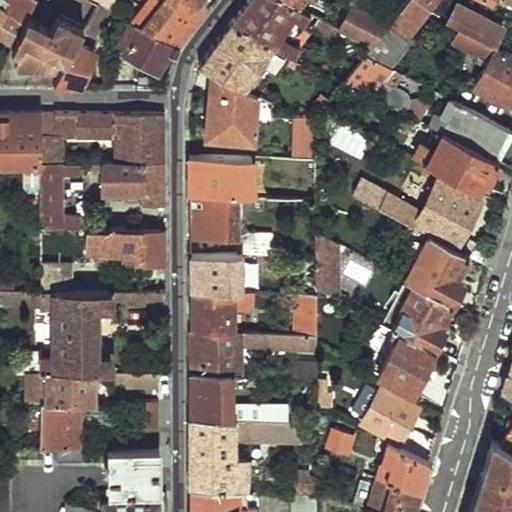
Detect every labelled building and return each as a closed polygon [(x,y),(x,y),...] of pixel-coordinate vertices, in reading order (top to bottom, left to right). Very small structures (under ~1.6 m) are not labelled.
[(0,0),(0,31),(15,41),(20,30),(31,7),(34,0),(0,0)] [(149,0),(134,20),(145,26),(163,0),(149,0)] [(163,0),(145,26),(180,45),(194,25),(209,5),(199,0),(163,0)] [(246,0),(246,1),(231,20),(273,42),(285,49),(289,40),(278,33),(290,15),(330,36),(335,27),(332,25),(295,5),(285,0),(246,0)] [(368,44),(363,51),(391,65),(412,38),(408,34),(430,6),(419,0),(402,0),(387,20),(368,44)] [(419,0),(430,6),(463,25),(474,32),(481,17),(447,0),(419,0)] [(387,20),(350,1),(340,21),(335,19),(332,25),(335,27),(368,44),(387,20)] [(109,7),(100,2),(88,24),(84,30),(93,35),(109,7)] [(15,58),(17,64),(50,65),(57,52),(43,44),(56,18),(31,7),(20,30),(27,33),(21,48),(15,58)] [(56,18),(43,44),(57,52),(69,57),(79,40),(84,30),(88,24),(61,10),(56,18)] [(131,19),(122,34),(117,40),(127,46),(123,51),(158,69),(169,51),(175,54),(180,45),(145,26),(134,20),(131,19)] [(214,41),(198,62),(211,69),(245,86),(261,60),(273,42),(231,20),(214,41)] [(463,25),(455,39),(488,58),(475,84),(511,104),(511,53),(474,32),(463,25)] [(15,41),(14,44),(21,48),(27,33),(20,30),(15,41)] [(340,72),(356,50),(339,37),(323,59),(340,72)] [(69,57),(54,83),(82,84),(96,50),(79,40),(69,57)] [(289,40),(285,49),(289,51),(299,56),(303,46),(289,40)] [(273,42),(261,60),(278,71),(289,51),(285,49),(273,42)] [(410,98),(404,108),(430,122),(445,93),(395,67),(386,81),(396,85),(406,91),(410,98)] [(211,69),(204,134),(252,141),(257,92),(245,86),(211,69)] [(450,96),(436,125),(493,155),(508,126),(450,96)] [(0,109),(0,161),(40,161),(40,148),(40,110),(16,110),(0,109)] [(40,110),(40,148),(52,147),(53,133),(115,133),(115,160),(142,159),(164,159),(164,136),(164,111),(40,110)] [(295,115),(293,155),(314,156),(315,115),(295,115)] [(423,140),(416,154),(485,191),(489,185),(486,177),(497,157),(493,155),(436,125),(426,141),(423,140)] [(261,155),(258,186),(267,187),(269,154),(261,155)] [(267,187),(267,195),(301,197),(301,178),(315,179),(314,156),(293,155),(269,154),(267,187)] [(103,188),(142,189),(142,159),(115,160),(104,160),(104,168),(103,188)] [(141,200),(164,199),(164,178),(164,159),(142,159),(142,189),(141,200)] [(41,226),(71,228),(79,227),(79,214),(63,213),(64,174),(87,174),(87,167),(86,160),(40,161),(41,226)] [(86,160),(87,167),(104,168),(104,160),(86,160)] [(189,173),(189,191),(236,194),(240,193),(240,185),(240,178),(224,177),(223,174),(189,173)] [(408,202),(399,217),(413,225),(416,222),(458,243),(479,200),(438,176),(421,208),(408,202)] [(364,182),(357,194),(380,207),(387,195),(364,182)] [(240,185),(240,193),(267,195),(267,187),(258,186),(240,185)] [(189,217),(190,235),(236,236),(236,194),(189,191),(189,217)] [(387,195),(380,207),(399,217),(408,202),(390,191),(387,195)] [(0,193),(0,235),(20,235),(19,194),(0,193)] [(71,228),(41,226),(41,269),(71,269),(71,228)] [(97,256),(103,263),(108,262),(110,255),(125,255),(125,262),(165,263),(165,227),(109,226),(109,228),(97,228),(97,256)] [(314,229),(315,246),(334,257),(336,240),(314,229)] [(236,236),(236,250),(253,253),(269,254),(270,233),(252,231),(236,236)] [(190,235),(190,251),(236,250),(236,236),(190,235)] [(430,235),(406,278),(408,280),(415,283),(453,304),(463,283),(457,276),(469,256),(462,252),(430,235)] [(469,238),(462,252),(469,256),(487,265),(492,250),(469,238)] [(356,247),(341,262),(361,282),(377,266),(356,247)] [(190,270),(190,288),(236,290),(240,290),(242,259),(252,258),(253,253),(236,250),(190,251),(190,270)] [(300,256),(299,294),(316,294),(315,288),(315,278),(315,256),(300,256)] [(71,289),(71,269),(41,269),(41,289),(71,289)] [(0,275),(0,287),(2,288),(30,288),(30,277),(0,275)] [(315,278),(315,288),(326,294),(328,286),(315,278)] [(408,280),(405,286),(412,289),(415,283),(408,280)] [(412,289),(392,329),(433,351),(444,329),(440,326),(453,304),(415,283),(412,289)] [(112,302),(112,289),(71,289),(41,289),(30,288),(2,288),(2,301),(54,304),(55,362),(55,371),(95,371),(107,371),(111,371),(110,357),(95,356),(96,302),(112,302)] [(190,308),(190,327),(234,330),(236,290),(190,288),(190,308)] [(166,301),(165,289),(112,289),(112,302),(166,301)] [(300,301),(302,335),(314,336),(316,294),(299,294),(292,293),(292,301),(300,301)] [(256,324),(256,308),(239,308),(239,323),(256,324)] [(190,346),(190,371),(232,373),(240,374),(241,346),(314,351),(314,336),(302,335),(234,330),(190,327),(190,346)] [(397,336),(377,373),(413,392),(433,351),(392,329),(391,332),(397,336)] [(30,372),(28,400),(40,400),(80,400),(95,400),(95,371),(55,371),(40,372),(41,362),(41,358),(35,358),(35,372),(30,372)] [(290,368),(289,377),(314,379),(314,377),(314,375),(315,361),(295,360),(294,368),(290,368)] [(41,362),(40,372),(55,371),(55,362),(41,362)] [(253,366),(252,375),(267,375),(268,368),(253,366)] [(107,371),(107,376),(129,374),(129,386),(159,385),(159,370),(111,371),(107,371)] [(502,387),(511,392),(511,372),(508,370),(505,378),(502,387)] [(190,394),(191,415),(274,419),(275,406),(275,402),(257,401),(257,403),(229,402),(232,373),(190,371),(190,394)] [(314,379),(315,399),(331,399),(331,391),(326,392),(325,377),(314,377),(314,379)] [(366,414),(380,389),(367,382),(353,407),(366,414)] [(366,414),(362,420),(398,440),(398,443),(429,458),(435,439),(406,425),(418,404),(382,384),(380,389),(366,414)] [(159,399),(136,400),(136,445),(159,445),(159,399)] [(40,400),(40,445),(58,444),(80,445),(80,400),(40,400)] [(275,406),(274,419),(278,418),(291,419),(292,407),(275,406)] [(191,450),(191,487),(240,490),(246,491),(248,460),(230,458),(231,438),(276,440),(278,418),(274,419),(191,415),(191,450)] [(278,418),(276,440),(301,441),(302,420),(291,419),(278,418)] [(511,418),(502,438),(511,443),(511,418)] [(328,423),(323,446),(350,452),(355,429),(328,423)] [(511,511),(511,443),(502,438),(494,434),(482,475),(470,511),(511,511)] [(388,438),(376,476),(420,490),(425,473),(429,458),(398,443),(388,438)] [(108,457),(108,488),(159,488),(159,445),(136,445),(80,445),(58,444),(58,457),(108,457)] [(0,511),(7,511),(5,500),(10,499),(6,486),(10,484),(5,468),(0,469),(0,511)] [(298,470),(298,493),(317,495),(317,479),(312,477),(309,470),(298,470)] [(376,476),(367,506),(384,511),(413,511),(415,505),(420,490),(376,476)] [(191,506),(240,507),(240,490),(191,487),(191,496),(191,506)] [(102,497),(102,511),(161,511),(161,497),(136,497),(136,492),(120,493),(120,497),(102,497)] [(293,493),(292,511),(316,511),(317,495),(298,493),(293,493)] [(95,511),(96,508),(71,498),(65,511),(95,511)]
